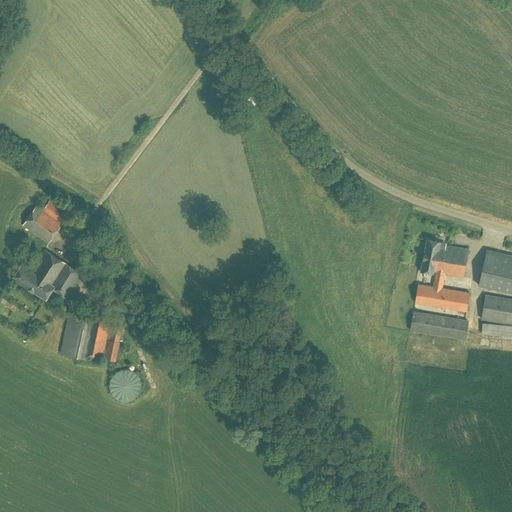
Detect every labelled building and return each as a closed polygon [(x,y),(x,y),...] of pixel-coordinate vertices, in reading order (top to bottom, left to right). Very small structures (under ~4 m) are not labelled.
[(253,108),(259,101),(254,94),(247,101),(253,108)] [(33,135),(30,143),(38,145),(40,138),(33,135)] [(69,215),(49,201),(42,210),(36,206),(23,225),(49,243),(69,215)] [(463,277),(469,250),(440,244),(440,242),(427,239),(421,271),(436,274),(433,287),(418,284),(415,303),(466,312),(469,293),(442,287),(445,274),(463,277)] [(83,275),(46,250),(31,271),(21,265),(13,279),(46,299),(53,289),(68,299),(83,275)] [(511,294),(511,256),(487,250),(478,286),(511,294)] [(511,299),(485,295),(481,319),(511,324),(511,325),(482,323),(481,334),(511,336),(511,299)] [(122,341),(125,330),(122,330),(123,326),(110,324),(112,318),(70,309),(61,353),(88,360),(89,355),(103,358),(116,362),(120,341),(122,341)] [(465,340),(468,321),(413,312),(410,331),(465,340)] [(142,335),(147,330),(131,313),(126,318),(134,325),(133,327),(142,335)] [(171,356),(163,368),(167,371),(175,359),(171,356)] [(125,402),(127,402),(128,402),(129,401),(131,401),(132,400),(133,400),(134,399),(136,398),(137,397),(138,396),(138,395),(139,394),(140,393),(140,391),(141,390),(141,389),(141,387),(141,386),(141,385),(141,383),(141,382),(140,380),(140,379),(139,378),(138,377),(138,376),(137,375),(136,374),(134,373),(133,372),(132,371),(131,371),(129,370),(128,370),(127,370),(124,370),(123,370),(121,370),(120,371),(119,371),(117,372),(116,373),(115,374),(114,375),(113,376),(112,377),(112,378),(111,379),(110,380),(110,382),(110,383),(109,385),(109,386),(109,387),(110,389),(110,390),(110,391),(111,393),(112,394),(112,395),(113,396),(114,397),(115,398),(116,399),(117,400),(119,400),(120,401),(121,401),(123,402),(124,402),(125,402)]
